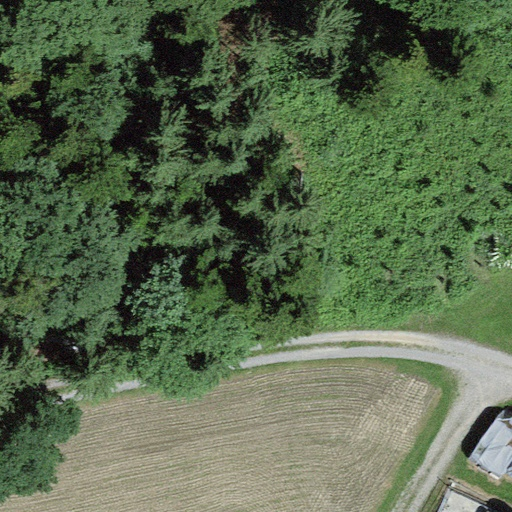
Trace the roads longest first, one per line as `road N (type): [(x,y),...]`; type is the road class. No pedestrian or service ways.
road 1 (track): [(0,378),(194,372),(364,352),(433,354),(511,372)]
road 2 (track): [(418,511),(507,370)]
